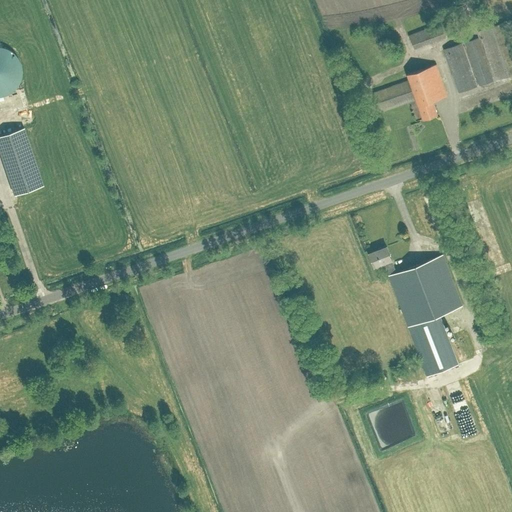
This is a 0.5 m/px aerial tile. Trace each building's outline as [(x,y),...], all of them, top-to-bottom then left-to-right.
[(464,5),(467,23),(478,21),(475,3),(464,5)] [(480,31),(496,80),(511,74),(511,37),(507,22),(480,31)] [(466,42),(481,85),(493,80),(479,37),(466,42)] [(445,49),(460,92),(478,86),(463,42),(445,49)] [(0,95),(11,91),(19,82),(22,70),(19,58),(10,49),(0,45),(0,95)] [(417,99),(424,119),(439,114),(435,101),(449,96),(438,64),(409,74),(411,80),(375,92),(382,111),(417,99)] [(22,127),(0,134),(0,152),(14,194),(41,185),(22,127)] [(410,130),(393,133),(397,155),(414,151),(410,130)] [(430,198),(423,200),(427,217),(434,215),(430,198)] [(409,325),(427,375),(458,363),(439,313),(463,304),(444,253),(397,271),(388,246),(370,253),(375,266),(384,262),(409,325)] [(452,404),(454,412),(465,409),(457,382),(447,385),(452,403),(452,404)] [(464,428),(467,435),(473,433),(470,425),(464,428)]
